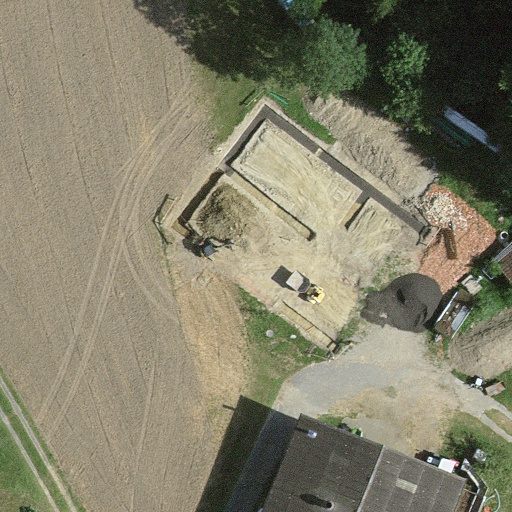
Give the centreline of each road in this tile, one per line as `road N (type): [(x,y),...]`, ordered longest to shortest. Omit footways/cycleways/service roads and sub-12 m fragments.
road 1 (track): [(235,511),(290,398),(333,369),(443,388),(511,434)]
road 2 (track): [(0,406),(60,511)]
